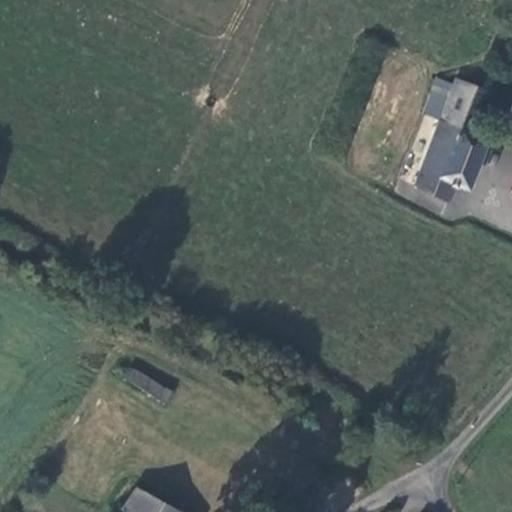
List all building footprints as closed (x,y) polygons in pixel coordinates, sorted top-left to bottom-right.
[(469,106),(485,68),(465,61),(448,102),(468,111),(469,106)] [(448,102),(428,152),(420,170),(457,185),(465,165),(477,169),(496,118),(469,106),(468,111),(448,102)] [(171,372),(127,346),(118,362),(161,386),(171,372)] [(170,511),(184,491),(144,464),(128,488),(135,493),(123,511),(170,511)] [(198,511),(204,502),(184,491),(170,511),(198,511)]
